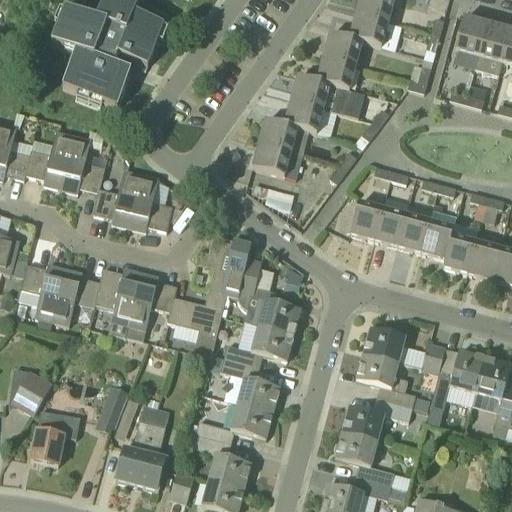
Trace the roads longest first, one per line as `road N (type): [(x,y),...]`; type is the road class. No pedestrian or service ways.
road 1 (residential): [(0,206),(41,213),(77,244),(162,267),(174,263),(217,199)]
road 2 (residential): [(285,511),(345,296)]
road 3 (residential): [(185,175),(314,0)]
road 4 (residential): [(185,175),(157,149),(160,107),(239,0)]
road 5 (residential): [(511,350),(345,296)]
road 6 (residential): [(345,296),(217,199)]
